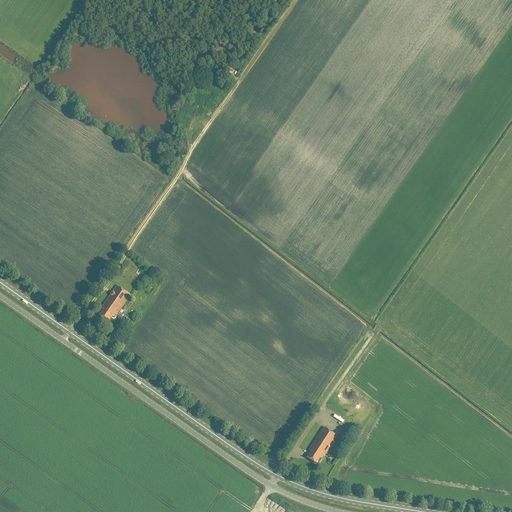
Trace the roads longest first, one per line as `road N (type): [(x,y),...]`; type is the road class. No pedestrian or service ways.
road 1 (primary): [(424,511),(339,497),(267,470),(0,280)]
road 2 (unclassified): [(340,511),(272,485),(0,294)]
